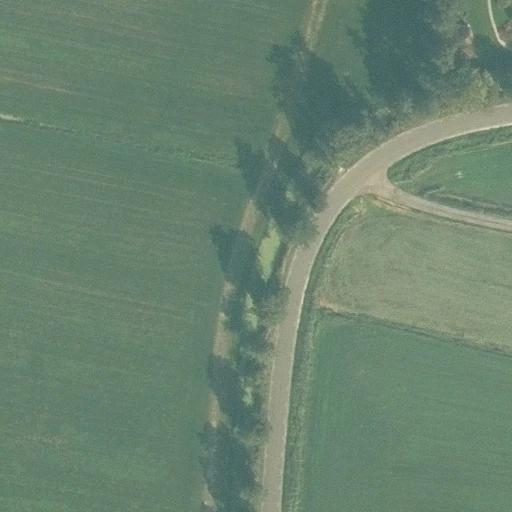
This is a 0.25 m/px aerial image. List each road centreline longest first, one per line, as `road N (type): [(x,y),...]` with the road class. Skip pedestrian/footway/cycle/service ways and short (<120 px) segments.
road 1 (tertiary): [(271,511),(284,348),(299,271),(322,213),(391,147),(511,111)]
road 2 (track): [(357,172),(418,205),(511,225)]
